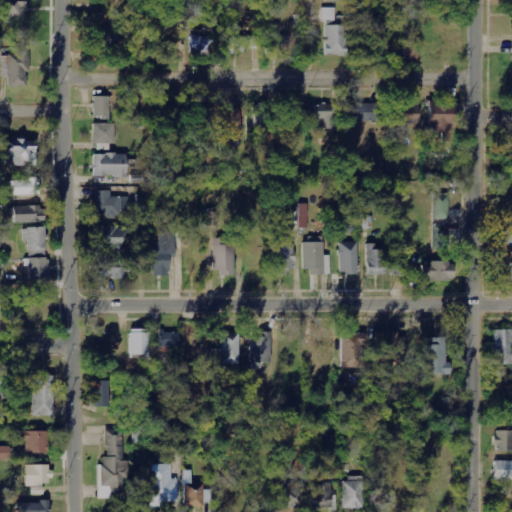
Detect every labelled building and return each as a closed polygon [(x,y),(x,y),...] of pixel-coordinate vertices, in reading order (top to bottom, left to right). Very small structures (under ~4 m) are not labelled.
[(0,0),(0,21),(25,22),(26,0),(0,0)] [(335,8),(322,8),(322,22),(336,21),(335,8)] [(325,25),(326,56),(347,56),(347,25),(325,25)] [(97,53),(117,53),(116,33),(97,33),(97,53)] [(258,49),(258,35),(227,36),(228,54),(247,54),(247,49),(258,49)] [(205,49),(205,45),(212,45),(212,37),(191,36),(191,48),(205,49)] [(264,53),(288,53),(288,36),(264,36),(264,53)] [(9,87),(29,87),(28,49),(1,49),(2,77),(9,77),(9,87)] [(109,96),(94,97),(94,118),(110,118),(109,96)] [(428,103),(428,135),(437,135),(437,134),(453,133),(452,102),(428,103)] [(219,104),(222,168),(237,167),(236,145),(241,144),(239,103),(219,104)] [(377,120),(376,103),(349,104),(350,121),(377,120)] [(332,105),(316,105),(316,118),(323,118),(324,129),(333,128),(332,105)] [(419,122),(416,105),(395,109),(398,125),(419,122)] [(115,124),(93,123),(93,143),(115,144),(115,124)] [(36,166),(35,138),(6,139),(7,166),(36,166)] [(93,176),(126,177),(127,154),(93,154),(93,176)] [(208,178),(208,167),(190,166),(189,177),(208,178)] [(11,195),(39,195),(39,179),(11,180),(11,195)] [(111,191),(95,191),(95,218),(121,217),(121,212),(129,212),(129,196),(111,197),(111,191)] [(448,223),(449,194),(435,193),(433,221),(448,223)] [(300,228),(309,227),(308,204),(299,204),(300,228)] [(43,206),(13,206),(13,223),(43,222),(43,206)] [(219,226),(219,212),(208,212),(207,226),(219,226)] [(432,248),(449,248),(449,225),(433,225),(432,248)] [(30,280),(48,279),(46,227),(23,228),(23,242),(28,241),(30,280)] [(98,227),(97,249),(129,250),(129,228),(98,227)] [(511,247),(511,227),(501,228),(501,248),(511,247)] [(176,230),(159,230),(159,241),(151,242),(152,276),(170,275),(169,256),(176,255),(176,230)] [(213,271),(221,271),(221,275),(235,276),(235,239),(213,238),(213,271)] [(324,255),(324,242),(304,242),(303,269),(311,270),(311,275),(330,275),(331,255),(324,255)] [(358,243),(339,243),(340,274),(358,274),(358,243)] [(367,275),(385,275),(385,243),(367,243),(367,275)] [(293,276),(294,244),(274,244),(274,275),(293,276)] [(403,274),(404,257),(392,256),(391,274),(403,274)] [(97,258),(98,278),(130,278),(130,257),(97,258)] [(422,281),(454,281),(453,261),(421,262),(422,281)] [(129,355),(149,355),(150,329),(130,329),(129,355)] [(511,365),(511,330),(493,330),(493,365),(511,365)] [(180,332),(160,333),(161,348),(180,346),(180,332)] [(271,362),(271,332),(260,332),(260,337),(251,336),(251,362),(271,362)] [(399,332),(376,332),(375,366),(398,367),(399,332)] [(208,349),(208,364),(239,365),(240,333),(222,333),(221,349),(208,349)] [(333,378),(333,334),(313,333),(312,377),(333,378)] [(342,369),(365,368),(364,334),(341,335),(342,369)] [(426,375),(451,374),(451,363),(446,363),(446,338),(425,338),(426,375)] [(53,416),(54,376),(25,375),(24,397),(33,397),(32,416),(53,416)] [(109,381),(95,381),(95,407),(110,407),(109,381)] [(98,497),(129,496),(128,460),(124,460),(123,429),(105,430),(106,465),(97,465),(98,497)] [(49,432),(18,431),(18,441),(26,441),(26,453),(49,454),(49,432)] [(511,451),(511,431),(496,431),(496,451),(511,451)] [(0,460),(10,460),(10,447),(0,446),(0,460)] [(511,461),(494,461),(494,481),(511,480),(511,461)] [(172,464),(150,464),(150,507),(167,507),(167,503),(178,503),(178,479),(172,479),(172,464)] [(51,465),(26,465),(25,485),(50,486),(51,465)] [(342,508),(364,509),(364,478),(343,478),(342,508)] [(332,482),(312,483),(312,508),(337,508),(337,495),(332,495),(332,482)] [(305,508),(305,484),(283,483),(282,508),(305,508)] [(17,502),(16,511),(49,511),(50,503),(17,502)]
